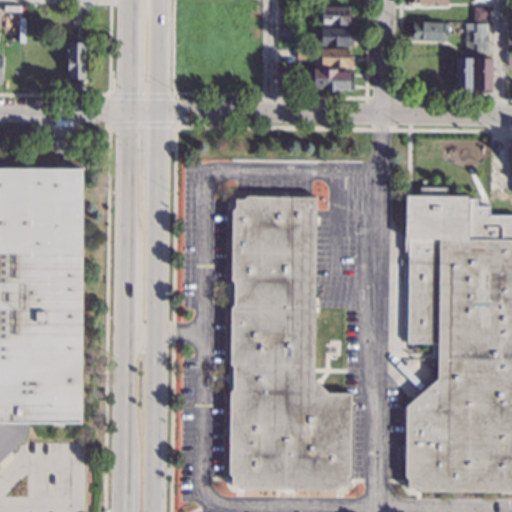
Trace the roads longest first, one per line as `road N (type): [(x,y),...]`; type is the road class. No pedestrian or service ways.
road 1 (residential): [(511,115),(143,111)]
road 2 (secondary): [(142,469),(144,178)]
road 3 (residential): [(143,111),(0,110)]
